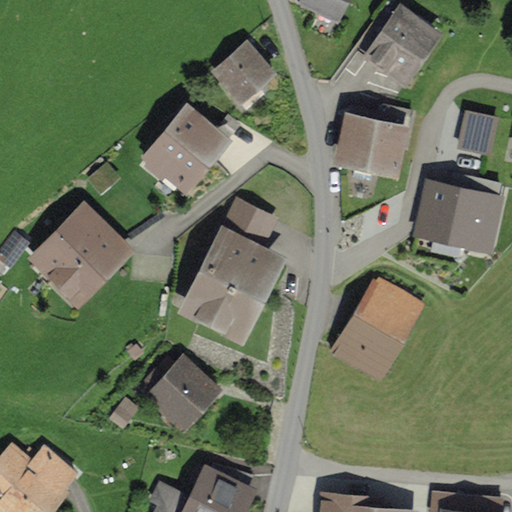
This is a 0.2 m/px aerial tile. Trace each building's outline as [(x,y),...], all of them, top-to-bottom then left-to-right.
[(387,3),(352,53),(402,89),(438,39),(387,3)] [(265,63),(245,38),(214,63),(234,88),(265,63)] [(401,106),(348,95),(337,143),(390,154),(401,106)] [(212,130),(184,106),(147,149),(174,173),(212,130)] [(499,198),(428,184),(418,235),(488,249),(499,198)] [(264,207),(235,193),(186,292),(230,313),(261,250),(246,242),(264,207)] [(110,239),(76,203),(36,242),(70,277),(110,239)] [(370,272),(328,339),(373,367),(415,300),(370,272)] [(208,384),(167,347),(139,377),(181,414),(208,384)] [(0,501),(13,511),(26,511),(66,464),(34,438),(25,450),(7,436),(0,445),(0,501)] [(224,511),(245,470),(206,452),(189,489),(161,476),(144,511),(224,511)] [(400,511),(402,495),(320,488),(318,511),(400,511)]
